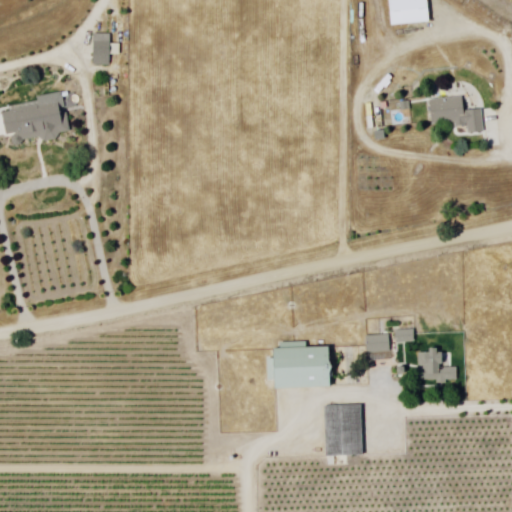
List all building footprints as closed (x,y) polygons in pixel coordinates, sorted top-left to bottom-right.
[(389,27),(387,1),(400,0),(426,0),(428,24),(389,27)] [(95,34),(112,33),(113,45),(121,45),(121,54),(112,54),(112,65),(95,65),(95,34)] [(431,101),(464,98),(466,111),(483,110),(485,131),(470,132),(469,127),(459,128),(458,122),(434,124),(431,101)] [(402,107),(401,99),(411,99),(412,107),(402,107)] [(3,112),(7,135),(16,133),(17,134),(13,138),(20,143),(25,139),(41,136),(43,139),(59,138),(61,132),(71,131),(69,112),(61,114),(59,102),(41,106),(40,100),(11,107),(12,112),(3,112)] [(376,137),(376,128),(385,127),(386,136),(376,137)] [(368,337),(392,336),(392,352),(368,352),(368,337)] [(276,350),(276,360),(269,360),(270,382),(277,382),(277,391),(333,389),(332,348),(308,349),(307,342),(283,343),(283,350),(276,350)] [(421,354),(432,354),(432,349),(439,349),(439,355),(444,355),(444,368),(459,367),(459,379),(448,380),(448,383),(437,383),(437,380),(422,380),(421,354)] [(327,408),(364,407),(365,457),(327,458),(327,408)]
